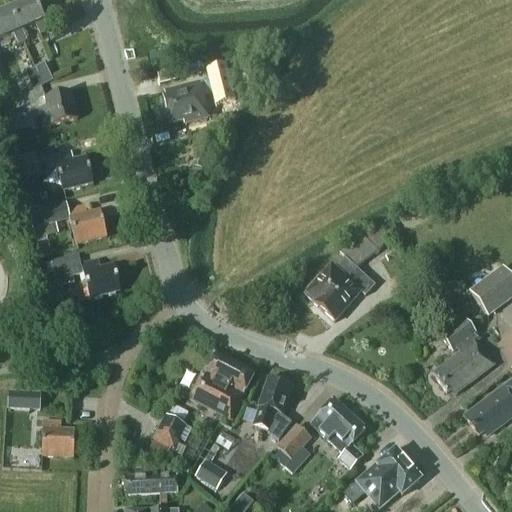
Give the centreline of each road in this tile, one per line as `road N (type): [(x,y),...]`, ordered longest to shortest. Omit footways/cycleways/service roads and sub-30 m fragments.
road 1 (tertiary): [(481,511),(375,395),(199,314),(176,284)]
road 2 (tertiary): [(176,284),(97,0)]
road 3 (residential): [(103,511),(117,369),(176,284)]
